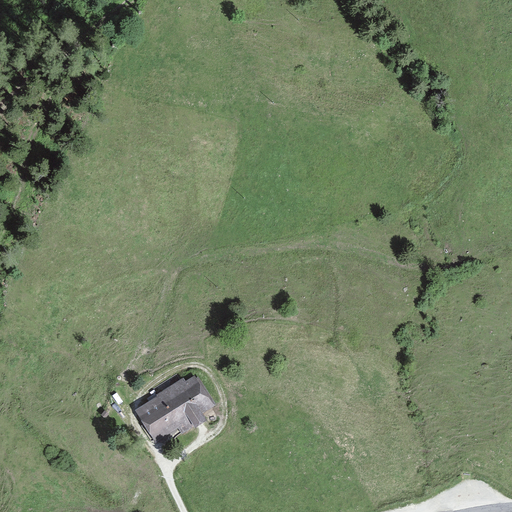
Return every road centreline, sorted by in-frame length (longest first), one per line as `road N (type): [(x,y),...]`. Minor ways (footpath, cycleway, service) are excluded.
road 1 (track): [(511,242),(441,269),(320,244),(182,264),(127,394),(132,420),(162,462)]
road 2 (track): [(182,264),(89,294),(32,350)]
